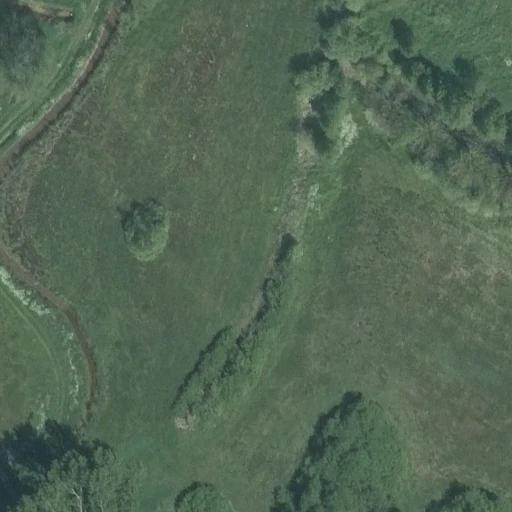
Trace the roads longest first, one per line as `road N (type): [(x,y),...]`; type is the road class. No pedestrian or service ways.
road 1 (track): [(0,269),(48,337),(61,400),(30,482),(0,511)]
road 2 (track): [(108,0),(73,57),(0,132)]
